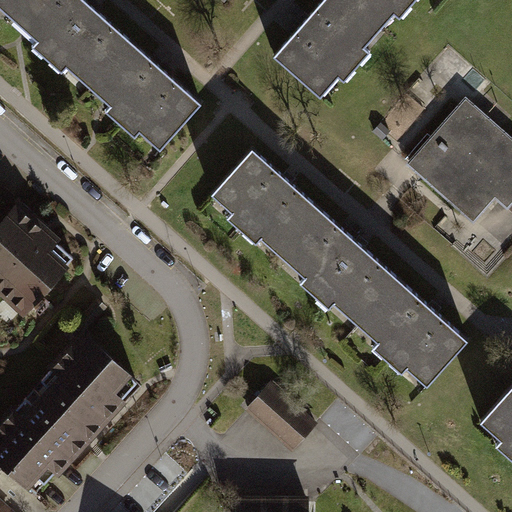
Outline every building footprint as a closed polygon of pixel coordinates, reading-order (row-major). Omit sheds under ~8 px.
[(47,0),(0,0),(0,15),(19,32),(47,0)] [(136,47),(82,0),(47,0),(19,32),(92,96),(136,47)] [(322,94),(378,32),(341,0),(322,0),(275,53),(322,94)] [(341,0),(378,32),(406,0),(341,0)] [(202,105),(136,47),(92,96),(159,155),(202,105)] [(511,205),(511,136),(467,97),(408,162),(473,220),(495,196),(509,208),(511,205)] [(329,220),(249,150),(205,199),(285,270),(329,220)] [(32,213),(18,230),(0,249),(0,291),(38,326),(92,267),(32,213)] [(0,249),(18,230),(0,213),(0,249)] [(402,285),(329,220),(285,270),(359,334),(402,285)] [(469,343),(402,285),(359,334),(425,393),(469,343)] [(99,440),(148,390),(98,341),(49,390),(99,440)] [(294,454),(318,428),(269,383),(245,409),(294,454)] [(511,387),(479,425),(511,453),(511,387)] [(99,440),(49,390),(0,439),(0,443),(48,491),(99,440)] [(0,461),(0,507),(23,481),(0,461)] [(275,500),(275,511),(306,511),(306,499),(275,500)] [(275,511),(275,500),(243,500),(242,511),(275,511)]
